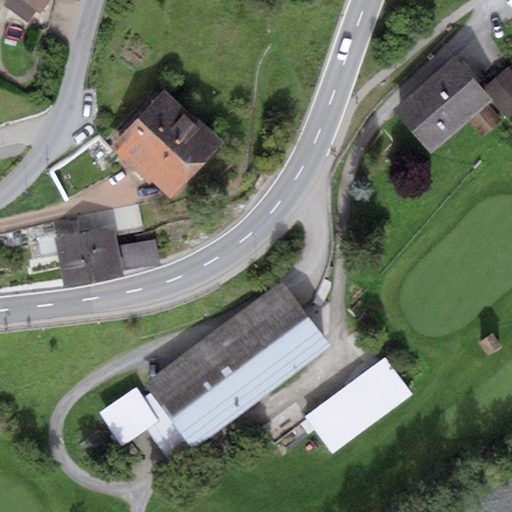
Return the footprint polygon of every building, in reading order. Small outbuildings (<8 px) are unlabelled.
[(63,0),(17,0),(49,22),(63,0)] [(460,65),(399,119),(437,162),(494,111),(498,108),(489,98),(460,65)] [(511,129),(511,78),(489,98),(498,108),(494,111),(511,130),(511,129)] [(165,88),(112,147),(172,201),(225,142),(165,88)] [(114,226),(55,238),(65,288),(124,277),(114,226)] [(159,277),(155,252),(122,258),(126,282),(159,277)] [(283,284),(145,384),(192,448),(331,346),(283,284)] [(506,355),(498,342),(484,351),(493,364),(506,355)] [(409,395),(383,360),(305,417),(331,452),(409,395)]
